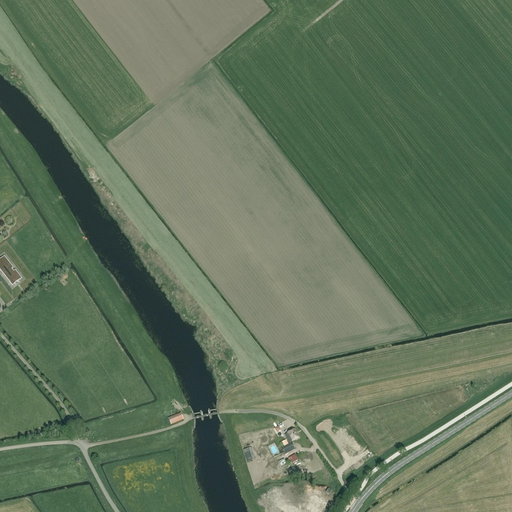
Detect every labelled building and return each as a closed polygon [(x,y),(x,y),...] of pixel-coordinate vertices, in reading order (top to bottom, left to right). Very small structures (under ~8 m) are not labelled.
[(12,283),(18,278),(13,272),(12,272),(11,270),(12,269),(9,266),(2,272),(12,283)] [(181,414),(169,419),(172,424),(183,420),(181,414)] [(292,442),(299,438),(295,430),(288,434),(292,442)] [(291,443),(281,448),(285,455),(295,450),(291,443)] [(251,447),(243,450),(247,461),(252,460),(251,457),(254,456),(251,447)] [(275,497),(276,491),(278,492),(279,486),(275,485),(273,492),(271,492),(270,496),(275,497)] [(309,507),(316,511),(319,511),(327,501),(318,495),(316,497),(316,498),(313,503),(316,505),(313,509),(309,507)]
